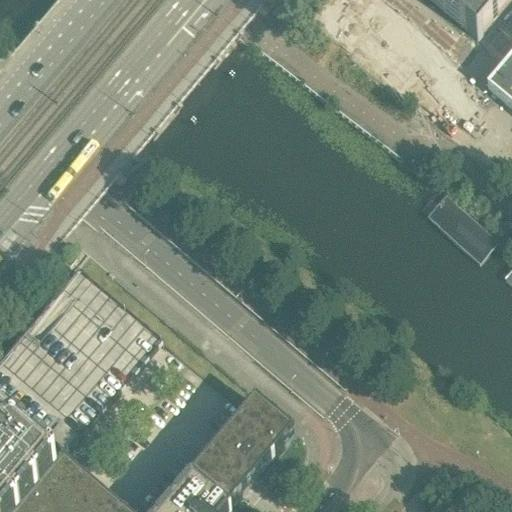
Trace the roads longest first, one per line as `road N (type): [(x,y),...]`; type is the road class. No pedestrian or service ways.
road 1 (tertiary): [(376,444),(0,123)]
road 2 (unclassified): [(511,221),(484,198),(452,147),(454,106),(329,0)]
road 3 (secondary): [(0,223),(193,0)]
road 4 (secondary): [(102,0),(0,119)]
